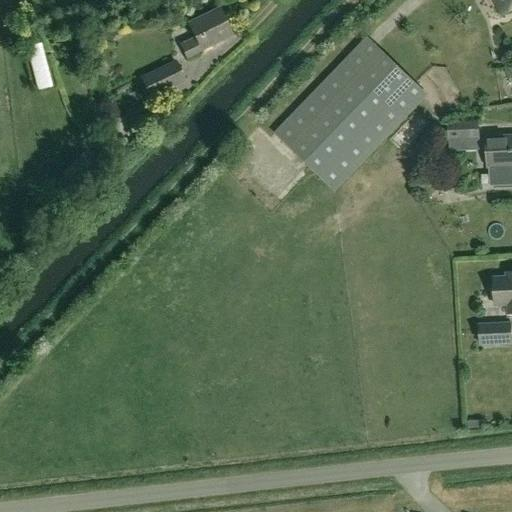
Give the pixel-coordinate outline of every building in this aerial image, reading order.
[(511,0),(494,0),(502,14),(511,8),(511,0)] [(196,39),(226,25),(218,9),(188,23),(196,39)] [(109,44),(116,32),(106,26),(99,38),(109,44)] [(274,136),(335,194),(430,96),(369,38),(274,136)] [(149,99),(185,82),(175,61),(139,78),(149,99)] [(447,141),(480,139),(479,121),(443,123),(444,139),(447,139),(447,141)] [(490,170),(511,169),(511,138),(488,140),(490,170)] [(94,139),(62,173),(82,192),(114,158),(94,139)] [(443,168),(429,179),(444,196),(457,184),(443,168)] [(509,316),(511,316),(511,275),(507,276),(507,280),(495,281),(496,309),(509,308),(509,316)] [(480,349),(511,347),(511,325),(479,326),(480,349)]
